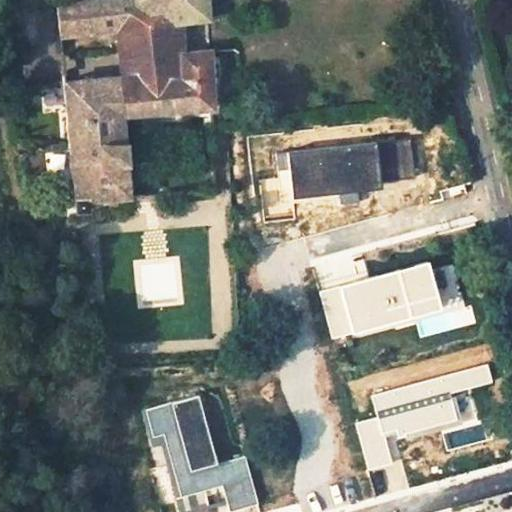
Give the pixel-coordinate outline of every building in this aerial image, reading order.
[(35,6),(34,0),(10,0),(11,8),(35,6)] [(136,0),(103,0),(57,4),(59,34),(114,28),(138,25),(136,0)] [(207,18),(205,0),(136,0),(138,25),(180,20),(207,18)] [(114,28),(117,77),(179,73),(178,52),(181,52),(180,20),(138,25),(114,28)] [(63,81),(73,212),(84,211),(84,201),(140,199),(136,122),(211,119),(208,51),(181,52),(178,52),(179,73),(117,77),(63,81)]
